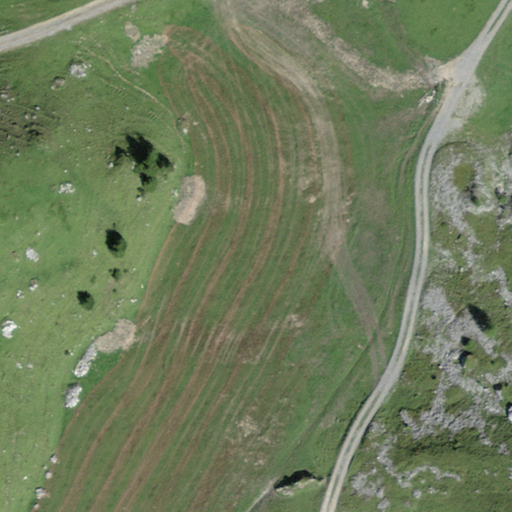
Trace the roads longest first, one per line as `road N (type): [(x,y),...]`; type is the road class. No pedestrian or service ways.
road 1 (track): [(327,511),(351,440),(394,366),(417,275),(420,169),(459,68)]
road 2 (track): [(504,0),(459,68),(420,82),(371,77),(278,0)]
road 3 (track): [(123,0),(0,49)]
